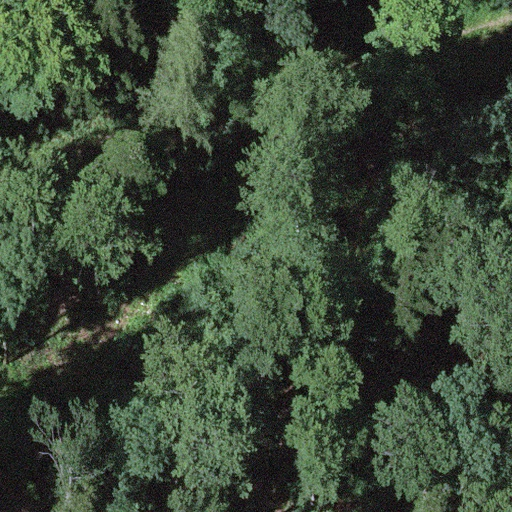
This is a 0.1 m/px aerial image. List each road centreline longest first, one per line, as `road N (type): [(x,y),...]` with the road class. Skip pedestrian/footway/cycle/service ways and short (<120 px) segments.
road 1 (track): [(0,198),(511,18)]
road 2 (track): [(415,52),(231,214),(0,397)]
